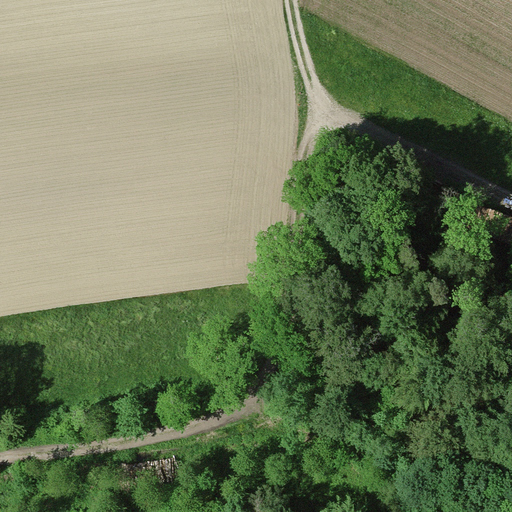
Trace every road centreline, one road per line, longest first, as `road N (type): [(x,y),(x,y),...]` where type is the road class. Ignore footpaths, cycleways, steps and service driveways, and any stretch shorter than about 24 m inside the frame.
road 1 (track): [(317,107),(299,175),(285,338),(246,399),(176,432),(0,460)]
road 2 (track): [(317,107),(511,202)]
